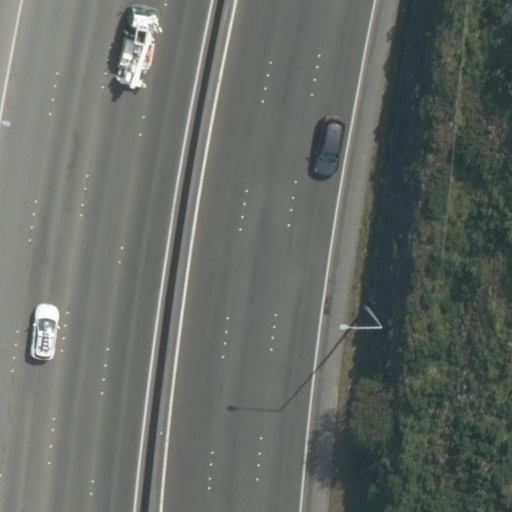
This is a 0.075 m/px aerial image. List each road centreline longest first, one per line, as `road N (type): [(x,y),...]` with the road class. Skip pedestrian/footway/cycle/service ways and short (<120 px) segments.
road 1 (trunk): [(35,511),(99,74),(117,0)]
road 2 (trunk): [(308,0),(254,291),(234,511)]
